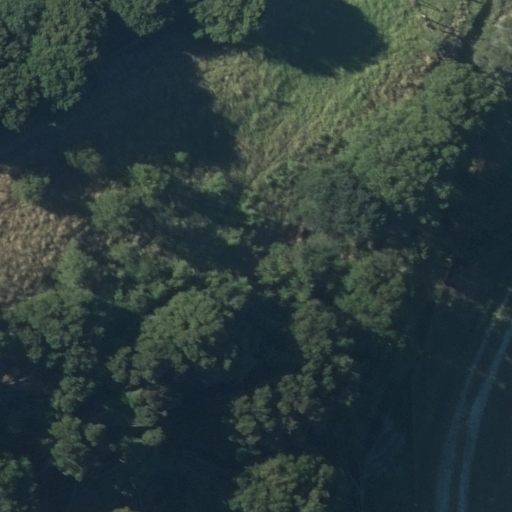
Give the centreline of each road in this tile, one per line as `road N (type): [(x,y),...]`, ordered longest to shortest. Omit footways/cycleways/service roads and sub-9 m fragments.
road 1 (unknown): [(0,162),(310,0)]
road 2 (unknown): [(453,511),(469,414),(511,310)]
